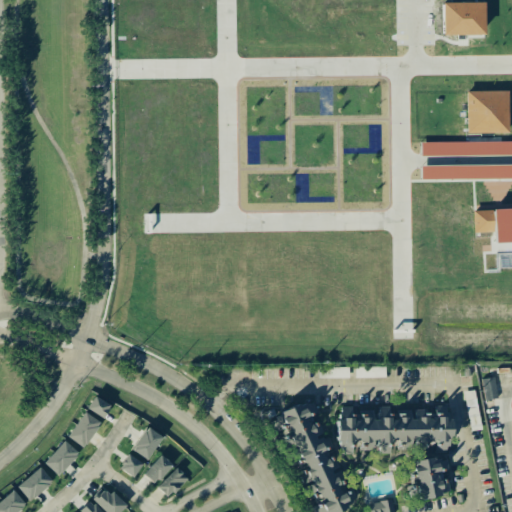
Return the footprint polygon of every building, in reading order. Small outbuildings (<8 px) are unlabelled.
[(505,91),(464,92),(465,134),(506,133),(505,91)] [(492,243),(511,242),(511,208),(471,210),(472,233),(492,232),(492,243)] [(354,368),(354,378),(384,376),(384,366),(354,368)] [(347,367),(318,367),(318,378),(348,377),(347,367)] [(480,379),(483,400),(497,398),(493,377),(480,379)] [(85,408),(102,419),(109,406),(93,396),(85,408)] [(269,421),(271,430),(283,431),(282,439),(300,469),(299,480),(309,481),(308,494),(309,497),(315,498),(314,504),(308,508),(310,511),(335,511),(355,500),(353,489),(339,492),(337,482),(330,471),(336,467),(334,459),(317,456),(330,448),(327,437),(319,434),(320,429),(312,415),(315,413),(313,402),(293,407),(269,421)] [(335,418),(338,455),(352,454),(351,448),(374,446),(374,449),(412,446),(412,447),(431,445),(432,453),(446,452),(445,437),(449,437),(446,405),(430,407),(430,409),(411,410),(396,411),(396,418),(389,419),(387,406),(373,408),(374,415),(335,418)] [(66,438),(84,448),(98,422),(81,412),(66,438)] [(161,438),(145,426),(129,449),(145,460),(161,438)] [(42,462),(56,476),(77,454),(63,441),(42,462)] [(133,477),(141,462),(125,455),(118,469),(133,477)] [(153,484),(170,465),(159,455),(142,474),(153,484)] [(448,475),(446,457),(410,461),(413,484),(410,484),(412,498),(448,494),(445,475),(448,475)] [(15,487),(28,502),(51,482),(38,467),(15,487)] [(186,479),(175,468),(155,487),(166,498),(186,479)] [(118,511),(125,506),(110,490),(106,494),(101,488),(89,499),(89,500),(78,511),(79,511),(118,511)] [(0,511),(15,511),(24,505),(12,490),(0,499),(0,511)] [(369,511),(393,511),(390,499),(367,504),(369,511)]
